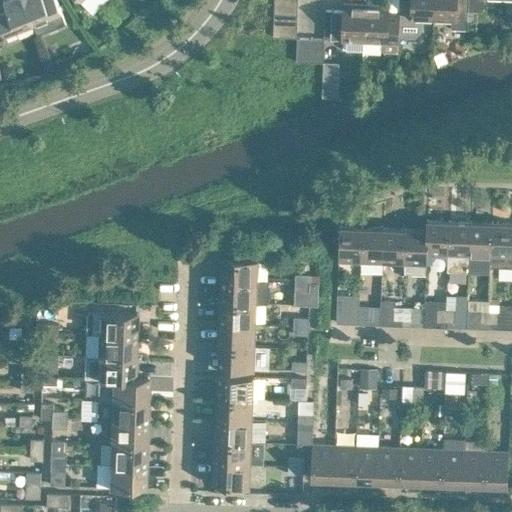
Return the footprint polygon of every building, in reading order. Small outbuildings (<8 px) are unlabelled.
[(34,24),(24,0),(0,0),(0,21),(5,35),(34,24)] [(57,0),(24,0),(34,24),(37,33),(66,22),(57,0)] [(104,0),(81,0),(93,12),(104,0)] [(298,13),(298,1),(274,0),(274,12),(298,13)] [(433,18),(433,0),(399,0),(399,11),(399,30),(415,31),(423,24),(423,18),(433,18)] [(468,8),(468,0),(433,0),(433,18),(451,19),(451,27),(467,28),(468,8)] [(468,0),(468,8),(481,9),(481,0),(468,0)] [(331,9),(330,34),(342,34),(342,39),(346,39),(346,48),(364,49),(364,40),(366,3),(343,2),(343,9),(331,9)] [(399,30),(399,11),(388,11),(388,4),(366,3),(364,40),(381,41),(381,48),(383,50),(398,51),(399,30)] [(297,24),(298,13),(274,12),(273,23),(297,24)] [(297,36),(297,24),(273,23),(273,35),(296,36),(297,36)] [(310,37),(297,36),(296,36),(295,60),(309,61),(310,37)] [(324,38),(310,37),(309,61),(323,61),(324,38)] [(448,254),(449,219),(427,219),(426,228),(427,228),(426,263),(447,263),(448,254)] [(470,255),(471,220),(449,219),(448,254),(470,255)] [(492,256),(493,221),(471,220),(470,255),(491,255),(492,256)] [(491,255),(491,264),(511,265),(511,221),(493,221),(492,256),(491,255)] [(361,260),(362,226),(340,225),(338,260),(361,260)] [(383,261),(384,227),(362,226),(361,260),(383,261)] [(405,262),(406,228),(384,227),(383,261),(405,262)] [(427,228),(426,228),(406,228),(405,262),(404,272),(425,273),(426,263),(427,228)] [(223,256),(222,278),(257,279),(258,257),(223,256)] [(295,272),(295,281),(310,282),(310,273),(295,272)] [(222,278),(222,300),(256,301),(268,302),(269,280),(257,279),(222,278)] [(310,290),(310,282),(295,281),(295,290),(310,290)] [(360,304),(360,295),(337,294),(336,322),(359,323),(359,317),(360,304)] [(455,294),(454,307),(454,320),(454,326),(467,327),(468,294),(455,294)] [(255,323),(256,301),(222,300),(221,322),(255,323)] [(368,305),(360,304),(359,317),(368,317),(368,305)] [(402,318),(403,306),(394,305),(394,318),(402,318)] [(411,306),(403,306),(402,318),(411,319),(411,306)] [(445,320),(446,307),(437,307),(437,320),(445,320)] [(454,307),(446,307),(445,320),(454,320),(454,307)] [(489,322),(489,309),(480,308),(480,321),(489,322)] [(498,309),(489,309),(489,322),(497,322),(498,309)] [(103,311),(102,332),(136,333),(137,312),(103,311)] [(308,325),(309,316),(294,316),(293,324),(308,325)] [(44,322),(44,331),(59,332),(59,323),(44,322)] [(254,345),(255,323),(221,322),(220,344),(254,345)] [(308,333),(308,325),(293,324),(293,333),(308,333)] [(58,340),(59,332),(44,331),(43,339),(58,340)] [(136,333),(102,332),(87,332),(86,353),(135,355),(136,333)] [(268,345),(254,345),(220,344),(220,352),(210,352),(210,365),(254,367),(268,367),(268,345)] [(135,376),(135,355),(86,353),(85,377),(115,378),(115,377),(135,378),(135,376)] [(307,369),(307,360),(292,359),(292,368),(307,369)] [(57,366),(43,365),(42,374),(57,374),(57,366)] [(34,379),(34,369),(22,368),(21,378),(34,379)] [(360,369),(360,389),(376,389),(376,369),(360,369)] [(425,371),(424,379),(435,379),(436,371),(425,371)] [(468,373),(468,384),(488,384),(488,373),(468,373)] [(57,383),(57,374),(42,374),(42,382),(57,383)] [(252,397),(253,375),(219,374),(218,396),(252,397)] [(149,377),(135,376),(135,378),(115,377),(115,378),(114,398),(148,399),(149,377)] [(306,377),(292,376),(291,385),(306,386),(306,377)] [(34,390),(34,379),(21,378),(21,389),(34,390)] [(340,378),(340,388),(351,389),(351,378),(340,378)] [(286,407),(304,407),(305,387),(287,386),(286,407)] [(382,388),(381,398),(395,398),(396,388),(382,388)] [(359,393),(359,405),(367,405),(367,393),(359,393)] [(398,394),(397,412),(420,413),(420,395),(398,394)] [(252,419),(252,397),(218,396),(217,418),(252,419)] [(148,399),(114,398),(98,397),(97,419),(113,420),(147,421),(148,399)] [(53,401),(41,401),(41,417),(52,418),(53,409),(53,401)] [(53,409),(52,418),(67,418),(68,410),(53,409)] [(298,412),(298,420),(313,421),(313,412),(298,412)] [(32,425),(33,414),(20,414),(20,424),(32,425)] [(67,427),(67,418),(52,418),(52,426),(67,427)] [(251,441),(252,419),(217,418),(216,440),(251,441)] [(147,443),(147,421),(113,420),(112,442),(147,443)] [(298,420),(298,429),(313,429),(313,421),(298,420)] [(356,444),(355,479),(376,479),(378,444),(378,432),(356,432),(356,444)] [(43,448),(44,438),(31,437),(31,448),(43,448)] [(51,444),(51,452),(64,453),(64,444),(64,440),(52,440),(51,444)] [(250,463),(251,441),(216,440),(216,462),(250,463)] [(146,465),(147,443),(112,442),(111,464),(146,465)] [(333,478),(334,443),(312,442),(311,477),(333,478)] [(355,479),(356,444),(334,443),(333,478),(355,479)] [(398,480),(399,445),(378,444),(376,479),(398,480)] [(420,481),(421,446),(399,445),(398,480),(420,481)] [(442,482),(443,447),(421,446),(420,481),(442,482)] [(463,483),(465,448),(443,447),(442,482),(463,483)] [(43,459),(43,448),(31,448),(30,458),(43,459)] [(485,483),(487,449),(465,448),(463,483),(485,483)] [(508,449),(487,449),(485,483),(507,484),(508,449)] [(66,453),(51,452),(51,461),(66,461),(66,453)] [(303,465),(303,455),(289,455),(288,464),(303,465)] [(65,470),(66,461),(51,461),(51,469),(65,470)] [(249,485),(250,463),(216,462),(215,483),(249,485)] [(145,487),(146,465),(111,464),(111,486),(145,487)] [(303,473),(303,465),(288,464),(288,472),(303,473)] [(57,505),(58,492),(47,491),(47,504),(57,505)] [(68,505),(68,492),(58,492),(57,505),(68,505)] [(11,511),(12,503),(1,502),(1,511),(11,511)] [(22,511),(22,503),(12,503),(11,511),(22,511)]
